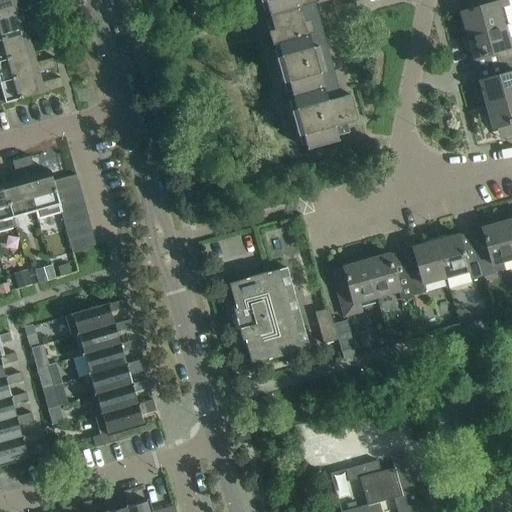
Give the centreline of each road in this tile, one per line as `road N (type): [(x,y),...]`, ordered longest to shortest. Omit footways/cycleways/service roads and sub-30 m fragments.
road 1 (unclassified): [(218,443),(124,109)]
road 2 (residential): [(0,504),(218,443)]
road 3 (residential): [(417,195),(403,141),(428,0)]
road 4 (residential): [(0,145),(124,109)]
